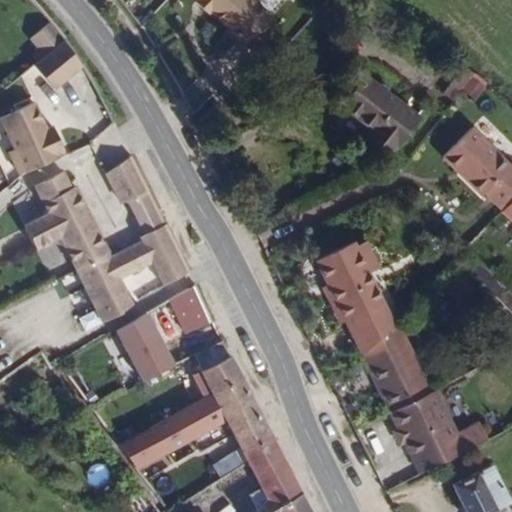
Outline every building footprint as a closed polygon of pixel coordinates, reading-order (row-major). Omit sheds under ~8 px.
[(271,10),(261,0),(204,0),(210,5),(212,3),(246,36),(271,10)] [(248,38),(274,12),(271,10),(246,36),(248,38)] [(53,88),(83,65),(61,38),(32,62),(53,88)] [(456,70),(463,61),(456,55),(448,65),(456,70)] [(459,87),(473,68),(463,61),(456,70),(449,79),(459,87)] [(419,112),(366,73),(344,101),(374,125),(368,135),(389,151),(419,112)] [(459,87),(449,79),(443,88),(453,96),(459,87)] [(214,119),(229,104),(219,94),(204,110),(214,119)] [(54,150),(61,146),(47,121),(40,125),(26,100),(0,115),(0,129),(12,149),(6,152),(17,171),(23,168),(25,171),(56,153),(54,150)] [(511,196),(511,161),(510,164),(471,124),(441,155),(480,193),(484,189),(502,207),(511,196)] [(147,187),(132,156),(105,169),(120,199),(125,197),(147,187)] [(106,249),(73,183),(69,185),(61,169),(33,183),(46,209),(23,221),(34,246),(58,234),(102,320),(133,306),(119,277),(151,261),(163,285),(189,272),(164,221),(143,231),(138,234),(140,239),(106,253),(105,249),(106,249)] [(164,221),(147,187),(125,197),(143,231),(164,221)] [(511,196),(502,207),(511,217),(511,196)] [(392,319),(368,268),(378,263),(366,237),(355,241),(353,237),(315,255),(327,280),(345,317),(361,351),(392,319)] [(345,317),(327,280),(320,283),(338,320),(345,317)] [(150,309),(114,323),(135,378),(171,364),(150,309)] [(431,387),(396,315),(392,319),(361,351),(389,409),(431,387)] [(204,370),(232,356),(224,341),(197,355),(204,370)] [(250,390),(232,356),(204,370),(202,372),(213,394),(220,406),(250,390)] [(419,470),(509,426),(502,409),(457,431),(435,385),(431,387),(389,409),(419,470)] [(271,433),(250,390),(220,406),(213,394),(119,443),(137,469),(229,422),(244,450),(271,433)] [(271,511),(303,494),(271,433),(244,450),(263,488),(251,496),(259,511),(271,511)] [(511,511),(511,506),(489,459),(450,478),(465,511),(511,511)] [(312,511),(303,494),(271,511),(312,511)]
